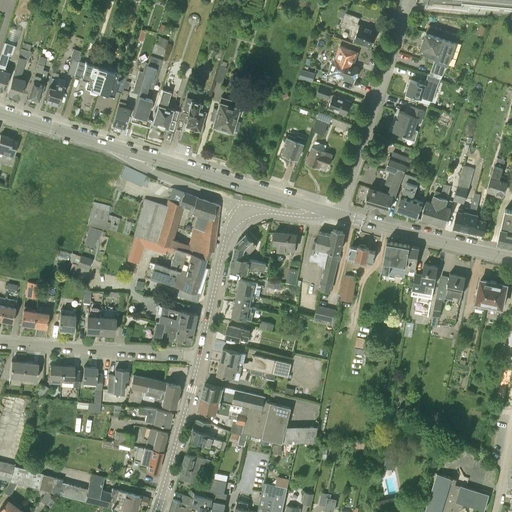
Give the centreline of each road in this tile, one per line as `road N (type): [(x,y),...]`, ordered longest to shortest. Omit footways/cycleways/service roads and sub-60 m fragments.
road 1 (residential): [(339,215),(409,0)]
road 2 (residential): [(201,356),(0,342)]
road 3 (tertiary): [(319,209),(128,150)]
road 4 (tertiary): [(511,257),(339,215)]
road 5 (tertiary): [(157,511),(201,356)]
road 6 (tertiary): [(201,356),(225,242),(242,212)]
road 7 (tertiary): [(128,150),(0,112)]
road 8 (tertiary): [(242,212),(135,164),(128,150)]
